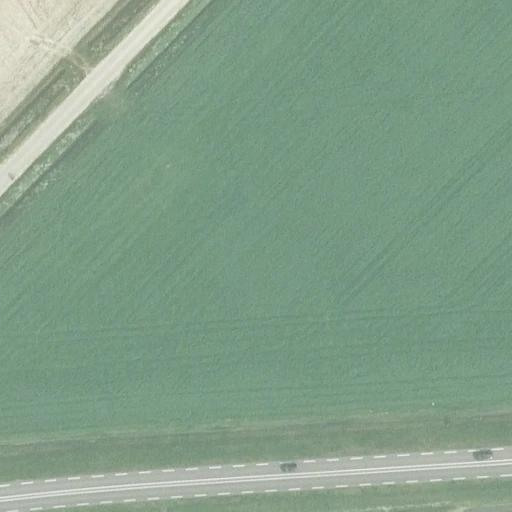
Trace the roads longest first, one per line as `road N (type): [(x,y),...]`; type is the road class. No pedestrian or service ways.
road 1 (secondary): [(0,499),(511,462)]
road 2 (unclassified): [(0,178),(173,0)]
